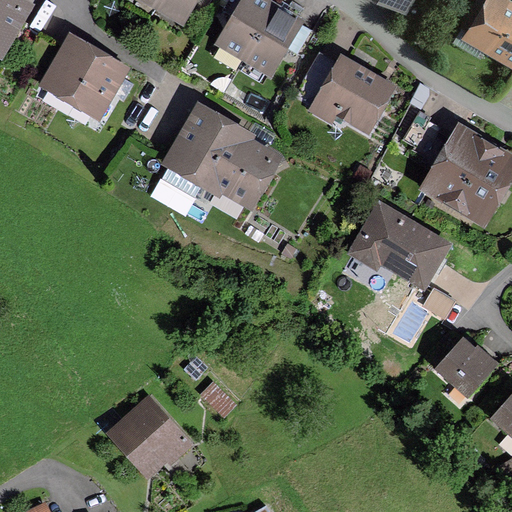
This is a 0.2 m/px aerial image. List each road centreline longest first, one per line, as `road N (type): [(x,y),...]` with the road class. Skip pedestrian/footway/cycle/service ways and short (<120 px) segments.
road 1 (trunk): [(7,511),(3,388),(25,224),(72,67),(102,0)]
road 2 (residential): [(343,0),(413,64),(511,124)]
